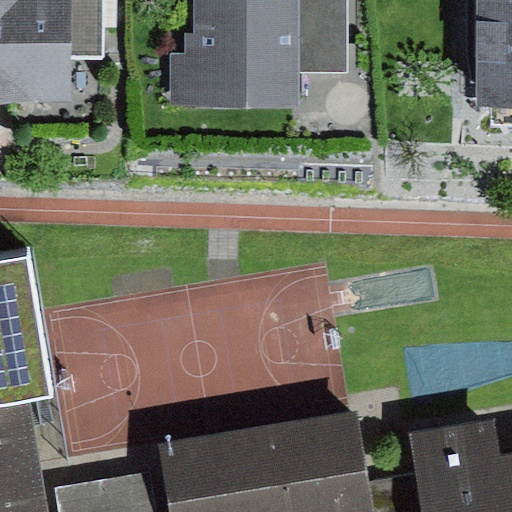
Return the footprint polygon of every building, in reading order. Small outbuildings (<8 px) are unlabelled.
[(101,0),(0,0),(0,110),(72,113),(73,59),(100,60),(101,0)] [(196,0),(195,37),(185,37),(184,58),(171,58),(170,104),(299,108),(300,73),(347,74),(348,0),(196,0)] [(511,0),(467,0),(465,91),(499,92),(498,118),(511,118),(511,0)] [(0,396),(54,387),(30,242),(0,247),(0,396)] [(212,270),(216,338),(336,332),(332,263),(212,270)] [(21,511),(8,416),(0,417),(0,511),(21,511)] [(361,511),(350,421),(139,449),(147,511),(361,511)] [(475,428),(384,443),(396,511),(511,511),(511,460),(482,465),(475,428)]
